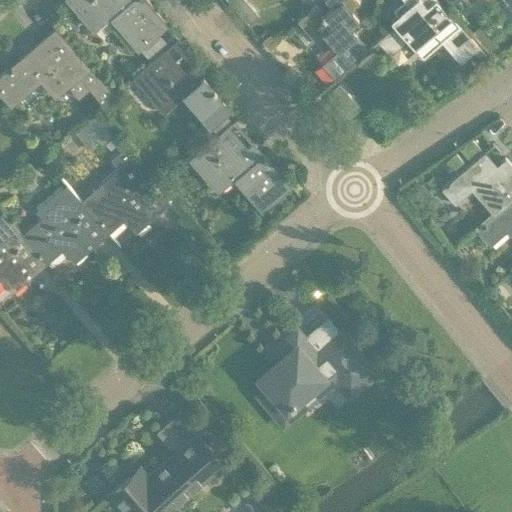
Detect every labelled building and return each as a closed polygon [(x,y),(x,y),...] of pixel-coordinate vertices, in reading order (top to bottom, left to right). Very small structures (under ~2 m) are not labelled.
[(148,0),(72,0),(94,25),(107,14),(138,49),(140,47),(148,56),(166,40),(158,32),(168,23),(148,0)] [(350,9),(360,1),(358,0),(325,0),(331,7),(323,14),(316,5),(297,22),(312,40),(322,32),(337,51),(322,64),(336,81),(371,51),(349,26),(358,19),(350,9)] [(398,12),(390,19),(395,24),(406,36),(415,46),(422,55),(440,40),(459,62),(477,46),(458,24),(442,6),(434,13),(426,5),(431,0),(402,0),(407,5),(398,12)] [(56,25),(0,74),(0,94),(9,105),(41,77),(56,94),(68,83),(78,95),(87,87),(102,103),(114,92),(114,91),(56,25)] [(480,43),(490,54),(499,46),(490,35),(480,43)] [(193,61),(183,70),(164,48),(134,74),(163,108),(182,92),(210,125),(231,106),(193,61)] [(341,84),(328,95),(333,100),(345,89),(341,84)] [(254,140),(247,146),(228,124),(191,155),(218,187),(232,175),(262,211),(293,185),(254,140)] [(32,139),(43,152),(55,142),(44,129),(32,139)] [(112,136),(105,142),(110,148),(117,142),(112,136)] [(472,137),(460,147),(467,156),(480,146),(472,137)] [(136,230),(170,201),(122,146),(109,157),(118,167),(80,199),(107,231),(124,216),(136,230)] [(456,150),(447,158),(454,167),(463,159),(456,150)] [(511,165),(504,157),(494,165),(482,151),(441,187),(455,202),(471,188),(494,214),(511,197),(511,165)] [(38,152),(31,159),(38,166),(45,160),(41,155),(38,152)] [(157,168),(157,174),(160,176),(165,176),(168,173),(168,169),(165,165),(161,165),(157,168)] [(107,231),(80,199),(65,183),(35,209),(41,215),(21,233),(45,260),(61,246),(73,260),(107,231)] [(511,197),(494,214),(489,218),(481,225),(478,228),(490,243),(506,229),(511,235),(511,197)] [(45,260),(21,233),(10,220),(2,211),(0,212),(0,276),(11,289),(45,260)] [(478,222),(481,225),(489,218),(486,215),(478,222)] [(296,330),(281,343),(288,351),(259,375),(268,385),(259,393),(283,422),(300,407),(294,399),(314,382),(321,390),(336,376),(350,392),(375,370),(341,331),(316,353),(296,330)] [(174,477),(209,446),(178,411),(155,430),(173,451),(143,478),(135,468),(111,489),(130,511),(172,511),(169,507),(181,496),(179,482),(174,477)] [(268,510),(282,498),(264,478),(251,489),(268,510)]
